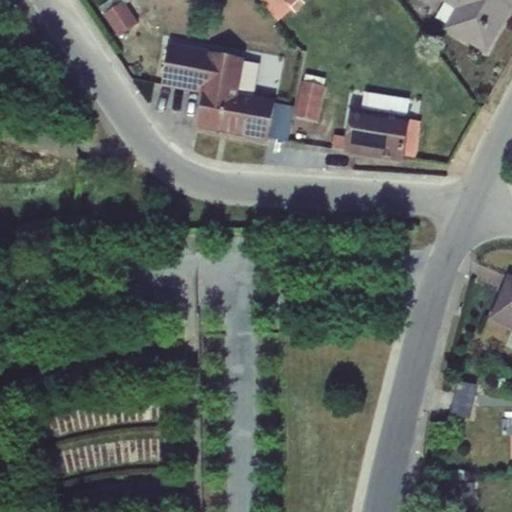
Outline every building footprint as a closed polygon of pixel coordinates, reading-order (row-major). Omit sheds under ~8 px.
[(110,0),(101,7),(120,35),(138,22),(126,5),(131,0),(110,0)] [(301,0),(261,0),(259,2),(278,23),(293,10),(296,13),(305,4),(301,0)] [(445,28),(486,52),(511,5),(511,0),(438,0),(455,9),(445,28)] [(197,126),(268,140),(276,101),(255,97),(259,63),(245,61),(246,60),(169,46),(162,85),(204,92),(197,126)] [(304,75),(303,82),(326,87),(327,80),(304,75)] [(326,87),(303,82),(294,118),(318,123),(326,87)] [(403,154),(408,120),(353,111),(349,138),(347,151),(402,160),(403,154)] [(408,120),(403,154),(416,155),(421,122),(408,120)] [(331,149),(347,151),(349,138),(333,136),(331,149)] [(511,277),(510,277),(492,319),(511,326),(511,277)] [(455,392),(451,415),(471,419),(476,396),(455,392)] [(473,483),(461,483),(461,506),(473,506),(473,483)]
